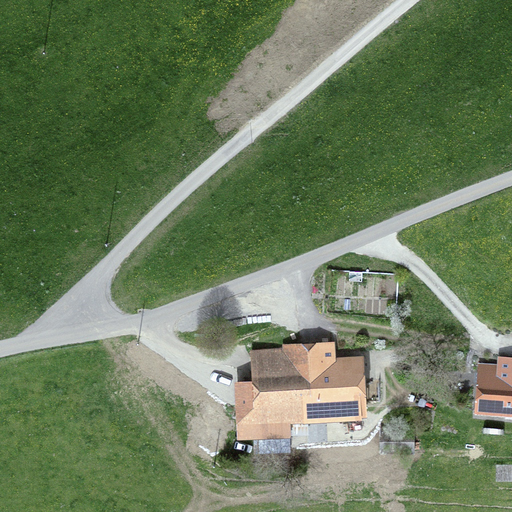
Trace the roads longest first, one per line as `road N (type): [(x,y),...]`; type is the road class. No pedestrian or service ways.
road 1 (unclassified): [(511,176),(125,325),(55,334)]
road 2 (unclassified): [(55,334),(97,265),(398,0)]
